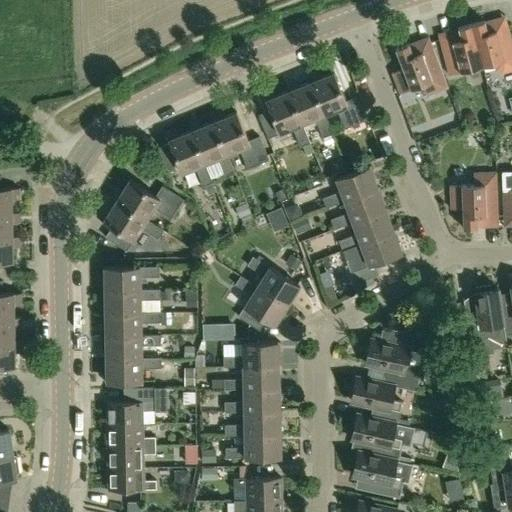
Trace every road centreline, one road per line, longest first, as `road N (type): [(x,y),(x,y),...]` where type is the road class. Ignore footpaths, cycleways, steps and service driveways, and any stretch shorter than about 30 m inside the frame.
road 1 (tertiary): [(63,385),(64,203),(84,155),(160,97),(352,16)]
road 2 (residential): [(324,511),(320,382),(331,331),(446,270)]
road 3 (residential): [(446,270),(352,16)]
road 4 (tertiary): [(54,511),(63,385)]
